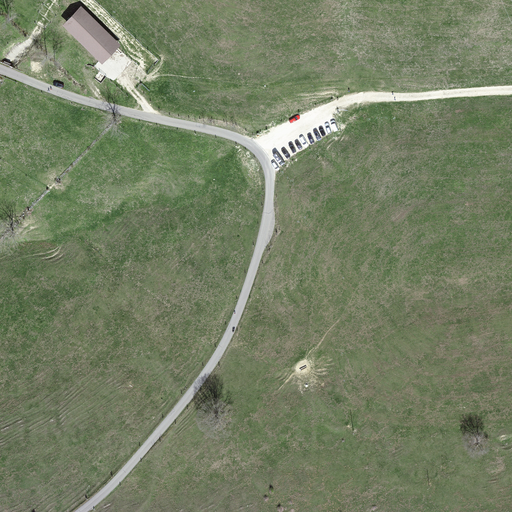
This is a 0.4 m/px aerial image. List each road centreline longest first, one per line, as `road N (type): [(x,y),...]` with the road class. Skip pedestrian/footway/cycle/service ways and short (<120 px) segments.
road 1 (unclassified): [(0,69),(83,100),(227,133),(250,145),(268,176),(263,229),(218,353),(122,474),(79,511)]
road 2 (track): [(511,88),(357,96),(250,145)]
road 3 (track): [(137,115),(130,99),(83,70),(41,25)]
